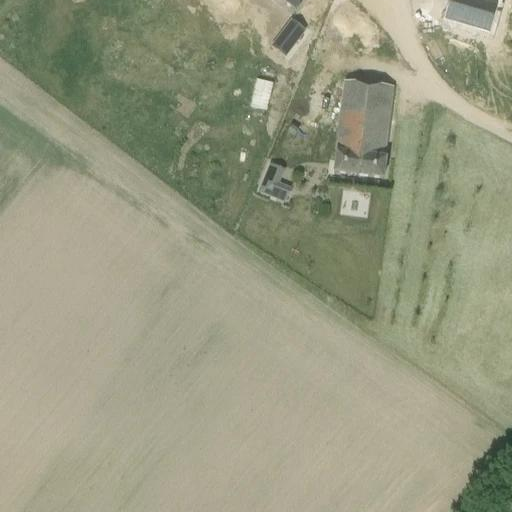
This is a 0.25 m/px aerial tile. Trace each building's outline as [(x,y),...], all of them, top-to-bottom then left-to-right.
[(99,0),(98,6),(150,22),(157,0),(99,0)] [(324,0),(319,24),(388,41),(397,0),(324,0)] [(456,0),(450,21),(487,32),(495,5),(489,3),(489,0),(456,0)] [(281,36),(294,45),(304,32),(291,23),(281,36)] [(231,105),(234,47),(102,38),(98,96),(231,105)] [(254,96),(297,97),(298,64),(255,62),(254,96)] [(337,150),(334,175),(384,181),(387,160),(384,160),(392,90),(346,84),(340,128),(300,123),(298,146),(309,147),(308,156),(318,157),(319,148),(337,150)] [(237,136),(284,137),(285,101),(238,100),(237,136)] [(309,203),(292,193),(286,203),(269,193),(248,227),(282,248),(309,203)]
